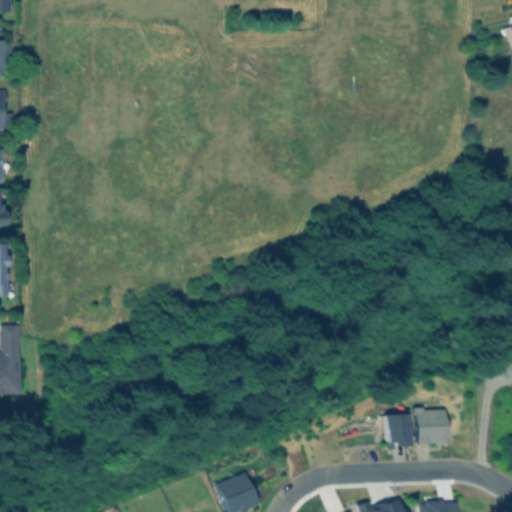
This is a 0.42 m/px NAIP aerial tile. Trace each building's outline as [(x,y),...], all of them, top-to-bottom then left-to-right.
[(511,22),(500,26),(506,47),(511,45),(511,22)] [(14,323),(0,323),(0,394),(15,394),(14,323)] [(441,407),(411,408),(412,444),(443,442),(441,407)] [(403,413),(381,413),(382,446),(404,446),(403,413)] [(229,511),(253,503),(240,471),(211,482),(222,511),(229,511)] [(353,511),(396,511),(393,497),(364,505),(362,500),(351,503),(353,511)] [(449,511),(450,500),(411,501),(411,511),(449,511)]
